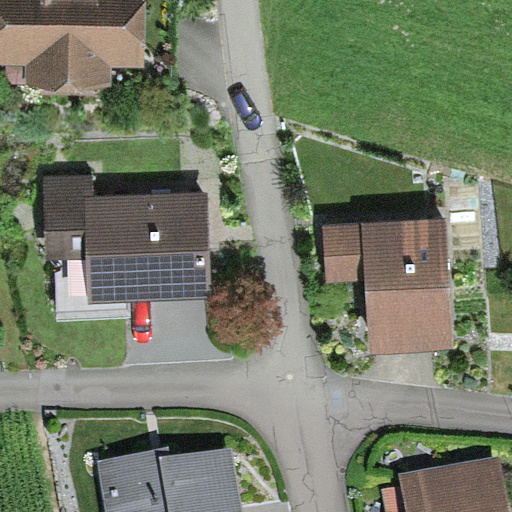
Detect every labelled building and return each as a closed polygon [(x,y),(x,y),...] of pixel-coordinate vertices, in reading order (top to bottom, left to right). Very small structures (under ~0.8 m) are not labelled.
[(0,0),(0,65),(135,63),(134,0),(0,0)] [(86,286),(205,284),(203,192),(91,195),(90,173),(44,174),(46,246),(85,245),(86,286)] [(417,342),(456,340),(449,211),(321,219),(324,272),(371,269),(375,344),(417,342)] [(244,511),(234,454),(163,467),(161,454),(96,466),(104,511),(244,511)] [(400,484),(405,511),(511,511),(511,509),(503,464),(400,484)]
